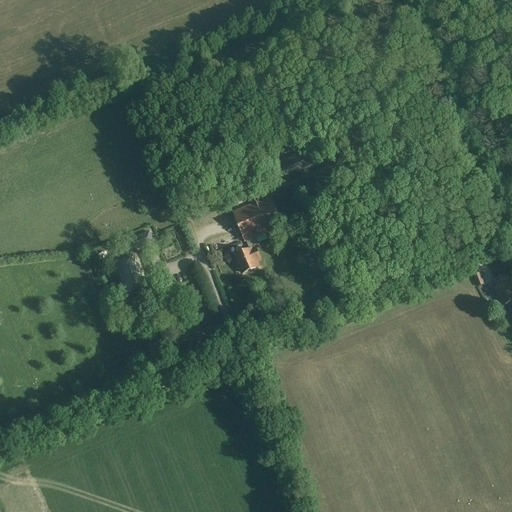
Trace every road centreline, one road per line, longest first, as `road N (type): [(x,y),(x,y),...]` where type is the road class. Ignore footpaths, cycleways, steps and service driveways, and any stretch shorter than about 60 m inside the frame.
road 1 (track): [(487,254),(0,450)]
road 2 (track): [(193,226),(305,511)]
